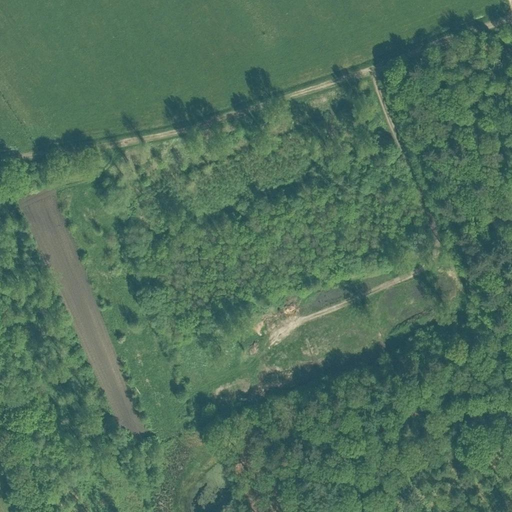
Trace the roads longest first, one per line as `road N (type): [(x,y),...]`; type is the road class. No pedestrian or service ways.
road 1 (track): [(511,18),(194,126),(0,158)]
road 2 (track): [(371,68),(436,253)]
